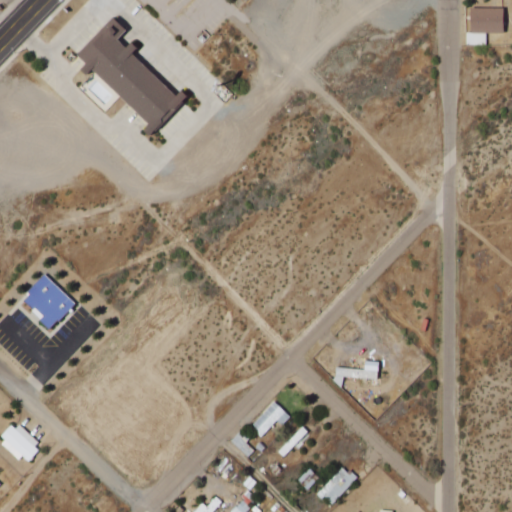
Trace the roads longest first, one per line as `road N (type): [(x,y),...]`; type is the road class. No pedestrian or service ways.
road 1 (residential): [(448,0),(447,511)]
road 2 (residential): [(144,511),(425,218),(448,206)]
road 3 (residential): [(288,361),(447,508)]
road 4 (residential): [(148,511),(0,374)]
